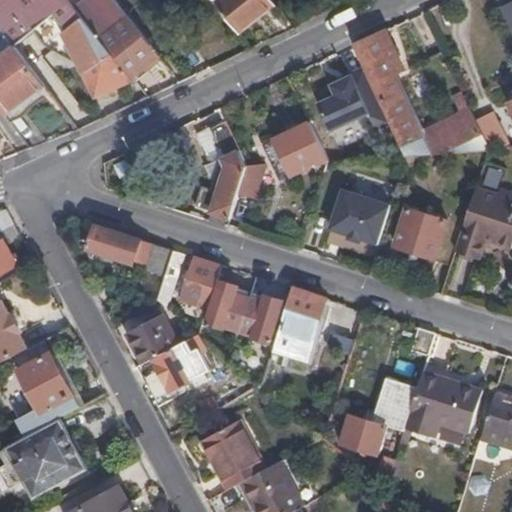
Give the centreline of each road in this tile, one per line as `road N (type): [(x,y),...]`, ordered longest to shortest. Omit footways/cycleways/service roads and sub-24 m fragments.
road 1 (residential): [(511,333),(31,175)]
road 2 (residential): [(31,175),(418,0)]
road 3 (residential): [(31,175),(32,202),(197,511)]
